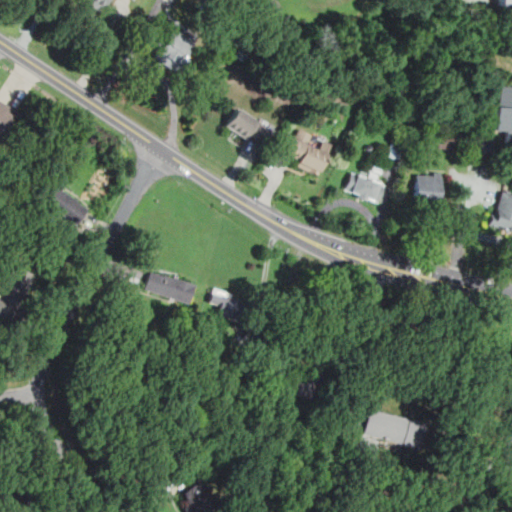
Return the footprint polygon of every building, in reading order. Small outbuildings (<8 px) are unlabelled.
[(77,0),(100,12),(106,0),(77,0)] [(202,0),(215,0),(209,13),(199,8),(202,0)] [(176,72),(195,42),(171,27),(152,56),(176,72)] [(503,142),(511,142),(511,85),(496,84),(494,130),(504,130),(503,142)] [(0,136),(17,112),(0,100),(0,136)] [(246,133),(256,139),(264,127),(234,107),(223,124),(243,137),(246,133)] [(316,175),(329,143),(320,139),(316,148),(305,144),(309,135),(289,127),(280,152),(297,158),(293,166),(316,175)] [(437,148),(455,149),(456,135),(437,134),(437,148)] [(492,134),(471,135),(471,158),(492,158),(492,134)] [(401,157),(402,144),(387,144),(387,157),(401,157)] [(376,204),(383,183),(374,180),(378,167),(370,164),(366,177),(348,171),(341,192),(376,204)] [(439,171),(412,171),(412,200),(439,200),(439,171)] [(76,225),(88,205),(44,179),(33,199),(76,225)] [(511,193),(496,189),(486,226),(511,232),(511,193)] [(193,284),(147,269),(141,288),(186,303),(193,284)] [(0,315),(13,320),(28,278),(7,271),(0,292),(0,315)] [(239,298),(212,287),(206,300),(217,305),(214,312),(230,319),(239,298)] [(293,395),(327,396),(327,372),(294,372),(293,395)] [(427,421),(366,408),(360,434),(421,448),(427,421)] [(495,474),(511,483),(511,455),(506,452),(495,474)] [(186,511),(212,511),(201,481),(179,489),(186,511)] [(10,511),(32,505),(28,493),(6,500),(10,511)]
